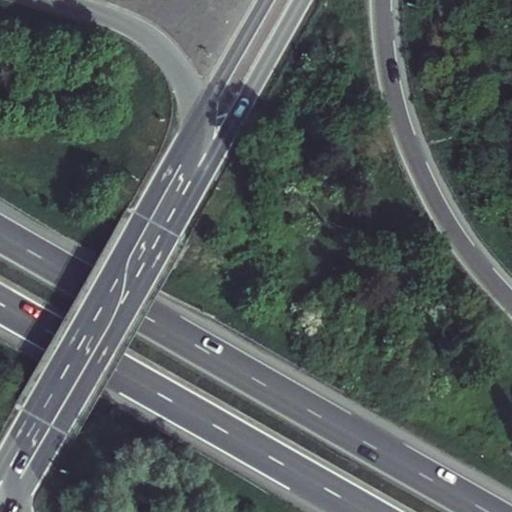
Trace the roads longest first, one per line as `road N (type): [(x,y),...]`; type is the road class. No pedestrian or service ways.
road 1 (motorway): [(488,511),(0,233)]
road 2 (motorway): [(0,302),(367,511)]
road 3 (primary): [(198,115),(3,460)]
road 4 (primary): [(14,506),(204,173)]
road 5 (motorway): [(511,303),(457,237),(413,158),(393,100),(381,0)]
road 6 (primary): [(204,173),(302,0)]
road 7 (motorway): [(198,115),(186,80),(155,42),(60,0)]
road 8 (primary): [(264,0),(198,115)]
